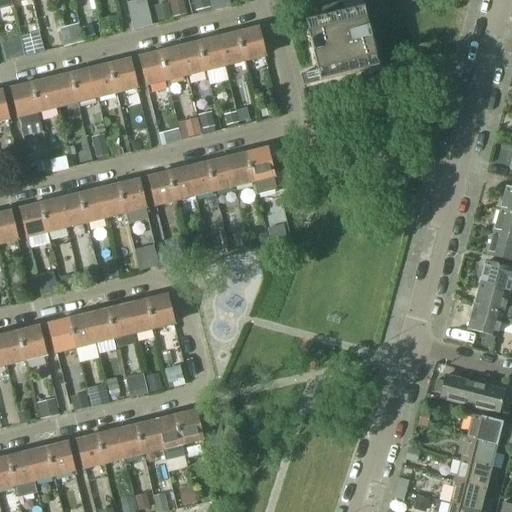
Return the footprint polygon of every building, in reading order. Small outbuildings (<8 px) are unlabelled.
[(182,0),(167,0),(172,19),(186,15),(182,0)] [(207,0),(197,0),(193,1),(196,12),(210,9),(207,0)] [(217,0),(208,0),(211,12),(220,10),(217,0)] [(364,7),(345,11),(343,1),(303,11),(318,70),(304,73),(307,84),(379,67),(368,23),(366,17),(364,7)] [(146,6),(128,10),(133,31),(151,27),(146,6)] [(167,7),(155,9),(158,22),(170,19),(167,7)] [(115,20),(99,24),(102,35),(117,31),(115,20)] [(78,25),(60,30),(64,47),(83,42),(78,25)] [(92,26),(82,28),(85,39),(95,37),(92,26)] [(258,30),(237,35),(244,62),(265,57),(258,30)] [(40,33),(20,38),(25,58),(44,53),(40,33)] [(237,35),(218,39),(225,67),(244,62),(237,35)] [(218,39),(199,44),(205,72),(225,67),(218,39)] [(199,44),(179,49),(186,76),(205,72),(199,44)] [(179,49),(160,54),(166,81),(186,76),(179,49)] [(160,54),(140,59),(147,86),(166,81),(160,54)] [(130,61),(110,66),(116,94),(136,89),(130,61)] [(110,66),(91,71),(97,98),(116,94),(110,66)] [(91,71),(71,76),(78,103),(97,98),(91,71)] [(71,76),(51,81),(58,108),(78,103),(71,76)] [(51,81),(32,86),(38,113),(58,108),(51,81)] [(32,86),(12,90),(18,118),(38,113),(32,86)] [(1,93),(0,93),(0,122),(8,120),(1,93)] [(246,109),(235,112),(235,114),(238,124),(248,121),(246,109)] [(270,109),(260,112),(262,118),(272,116),(270,109)] [(235,114),(224,116),(227,126),(238,124),(235,114)] [(210,116),(199,119),(202,130),(213,127),(210,116)] [(196,120),(184,122),(189,140),(201,137),(196,120)] [(169,132),(162,134),(165,146),(181,142),(178,130),(169,132)] [(104,142),(94,144),(97,159),(108,156),(104,142)] [(138,143),(129,145),(131,154),(141,152),(138,143)] [(118,147),(110,149),(112,159),(123,156),(122,150),(118,148),(118,147)] [(267,150),(244,156),(251,183),(273,177),(267,150)] [(244,156),(225,161),(231,188),(251,183),(244,156)] [(65,158),(51,161),(54,173),(68,170),(65,158)] [(46,159),(35,162),(38,173),(49,171),(46,159)] [(225,161),(206,165),(213,192),(231,188),(225,161)] [(206,165),(188,170),(195,197),(213,192),(206,165)] [(188,170),(167,175),(174,202),(195,197),(188,170)] [(167,175),(149,179),(155,206),(174,202),(167,175)] [(138,182),(118,187),(125,214),(145,209),(138,182)] [(118,187),(98,192),(105,219),(125,214),(118,187)] [(511,190),(506,189),(500,211),(511,214),(511,190)] [(98,192),(80,196),(86,224),(105,219),(98,192)] [(80,196),(60,201),(67,228),(86,224),(80,196)] [(60,201),(40,206),(46,233),(67,228),(60,201)] [(40,206),(21,211),(27,238),(46,233),(40,206)] [(511,214),(500,211),(494,233),(511,237),(511,214)] [(10,213),(0,215),(0,244),(17,241),(10,213)] [(282,226),(267,230),(270,243),(285,239),(282,226)] [(511,237),(494,233),(487,256),(511,262),(511,237)] [(202,235),(192,237),(198,260),(207,257),(202,235)] [(267,237),(258,239),(260,245),(268,244),(267,237)] [(224,238),(212,241),(216,256),(228,253),(224,238)] [(245,240),(235,242),(237,250),(247,248),(245,240)] [(154,247),(134,252),(139,274),(159,269),(154,247)] [(185,248),(171,251),(175,266),(189,262),(185,248)] [(116,263),(101,266),(105,283),(120,279),(116,263)] [(511,270),(486,263),(479,285),(509,293),(511,280),(511,270)] [(73,275),(59,279),(63,293),(76,290),(73,275)] [(55,281),(39,285),(42,298),(58,294),(55,281)] [(511,294),(509,293),(479,285),(474,307),(511,317),(511,312),(511,294)] [(167,297),(146,302),(153,330),(173,324),(167,297)] [(146,302),(127,307),(133,334),(153,330),(146,302)] [(127,307),(107,312),(114,339),(133,334),(127,307)] [(511,317),(474,307),(467,330),(496,338),(500,324),(511,327),(511,317)] [(107,312),(88,317),(95,344),(114,339),(107,312)] [(88,317),(69,321),(75,349),(95,344),(88,317)] [(69,321),(49,326),(55,354),(75,349),(69,321)] [(38,329),(18,334),(25,361),(45,356),(38,329)] [(18,334),(0,338),(0,342),(6,366),(25,361),(18,334)] [(179,367),(165,370),(170,390),(184,386),(179,367)] [(143,375),(125,380),(130,399),(148,395),(143,375)] [(158,375),(146,378),(150,393),(162,390),(158,375)] [(475,384),(445,377),(444,383),(436,381),(433,392),(441,394),(439,400),(469,408),(475,384)] [(115,379),(106,382),(108,393),(118,390),(115,379)] [(504,392),(475,384),(469,408),(498,415),(504,392)] [(105,386),(86,390),(86,394),(90,409),(110,404),(105,386)] [(86,394),(70,398),(74,413),(90,409),(86,394)] [(54,400),(37,404),(41,421),(58,417),(54,400)] [(24,412),(18,414),(21,426),(31,423),(29,415),(24,412)] [(195,413),(175,418),(181,445),(202,440),(195,413)] [(420,413),(417,426),(426,428),(429,415),(420,413)] [(218,417),(204,420),(208,439),(211,448),(215,447),(225,445),(218,417)] [(511,427),(501,424),(473,417),(467,439),(504,449),(507,441),(508,441),(511,427)] [(175,418),(155,423),(162,450),(181,445),(175,418)] [(155,423),(136,428),(142,455),(162,450),(155,423)] [(136,428),(117,432),(123,460),(142,455),(136,428)] [(117,432),(97,437),(104,464),(123,460),(117,432)] [(97,437),(77,442),(84,469),(104,464),(97,437)] [(467,439),(461,461),(499,471),(504,449),(467,439)] [(67,445),(47,450),(53,477),(74,472),(67,445)] [(407,449),(404,461),(416,464),(419,452),(407,449)] [(47,450),(27,455),(34,482),(53,477),(47,450)] [(27,455),(8,459),(14,487),(34,482),(27,455)] [(8,459),(0,461),(0,490),(14,487),(8,459)] [(461,461),(455,482),(492,492),(495,484),(499,471),(461,461)] [(393,499),(403,502),(408,482),(398,480),(393,499)] [(492,492),(455,482),(450,503),(482,511),(488,511),(489,510),(488,510),(492,492)] [(191,487),(178,490),(182,507),(195,504),(191,487)] [(145,494),(134,497),(138,511),(149,509),(145,494)] [(167,511),(164,495),(153,498),(156,511),(167,511)] [(417,497),(414,508),(426,511),(429,500),(417,497)] [(134,511),(132,498),(120,500),(122,511),(134,511)] [(482,511),(450,503),(447,511),(482,511)] [(511,511),(511,505),(502,503),(499,511),(511,511)]
